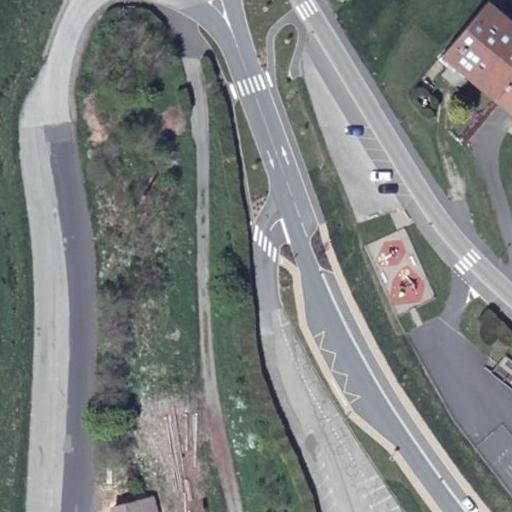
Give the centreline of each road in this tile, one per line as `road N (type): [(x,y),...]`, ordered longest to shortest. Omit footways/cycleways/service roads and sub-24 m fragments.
road 1 (secondary): [(219,0),(306,256),(371,400),(456,511)]
road 2 (track): [(219,0),(194,25),(190,55),(234,511)]
road 3 (unclassified): [(85,0),(67,30),(56,82),(82,239),(77,511)]
road 4 (secondary): [(511,293),(469,255),(307,0)]
